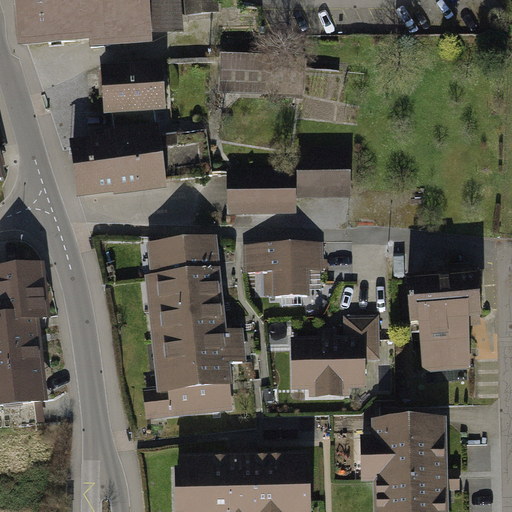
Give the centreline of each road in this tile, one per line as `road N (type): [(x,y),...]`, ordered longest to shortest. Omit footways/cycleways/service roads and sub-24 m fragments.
road 1 (unclassified): [(104,511),(79,299),(49,200)]
road 2 (unknown): [(511,416),(390,403),(370,415),(358,465)]
road 3 (unclassified): [(49,200),(0,38)]
